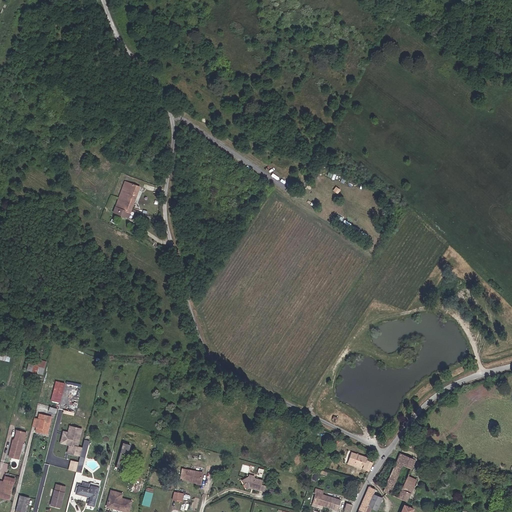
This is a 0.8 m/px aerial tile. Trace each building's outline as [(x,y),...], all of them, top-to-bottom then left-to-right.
[(113,213),(112,218),(127,223),(129,219),(122,216),(124,211),(131,214),(140,189),(124,183),(116,206),(113,213)] [(0,351),(0,352),(0,358),(10,361),(11,353),(0,351)] [(27,370),(44,374),(47,362),(31,357),(27,370)] [(56,381),(55,388),(64,389),(65,382),(56,381)] [(51,401),(60,403),(63,391),(54,389),(51,401)] [(37,402),(16,398),(14,404),(36,408),(37,402)] [(46,433),(50,416),(39,414),(38,419),(36,427),(35,431),(46,433)] [(77,447),(82,429),(70,426),(68,432),(69,434),(69,436),(67,444),(77,447)] [(24,441),(26,432),(16,430),(14,439),(13,438),(9,456),(18,458),(22,441),(24,441)] [(84,440),(75,472),(81,474),(89,442),(84,440)] [(130,444),(122,442),(116,466),(125,468),(130,444)] [(399,453),(389,477),(396,480),(392,488),(390,494),(406,501),(422,462),(399,453)] [(367,472),(369,469),(371,462),(366,461),(367,458),(358,455),(356,459),(347,456),(344,463),(367,472)] [(188,483),(188,485),(197,487),(200,475),(179,470),(177,481),(188,483)] [(256,490),(259,480),(252,477),(252,475),(246,474),(245,476),(238,480),(242,486),(244,486),(246,484),(252,486),(252,488),(256,490)] [(396,480),(389,477),(386,485),(392,488),(396,480)] [(14,480),(4,478),(1,489),(0,488),(0,498),(9,501),(14,480)] [(51,505),(60,508),(66,485),(57,483),(51,505)] [(95,506),(99,488),(89,485),(89,489),(77,487),(76,493),(89,497),(88,504),(95,506)] [(384,492),(390,494),(392,488),(386,485),(384,492)] [(323,491),(314,488),(313,493),(314,493),(311,503),(336,510),(339,501),(322,496),(323,491)] [(358,511),(360,511),(365,511),(373,495),(375,490),(368,488),(358,511)] [(107,506),(115,508),(128,511),(131,500),(121,497),(117,496),(118,492),(111,490),(107,506)] [(144,493),(140,508),(147,509),(151,494),(144,493)] [(172,493),(170,501),(179,503),(181,495),(175,494),(172,493)] [(373,495),(365,511),(375,511),(374,511),(380,498),(376,496),(373,495)] [(27,511),(30,503),(20,501),(17,511),(27,511)]
